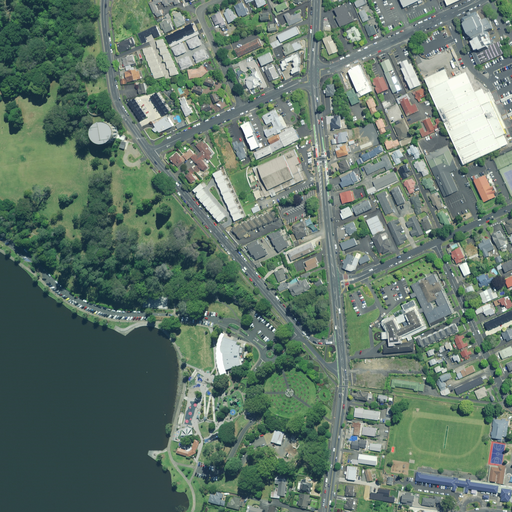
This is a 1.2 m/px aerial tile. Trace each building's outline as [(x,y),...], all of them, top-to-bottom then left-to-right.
[(152,0),(148,2),(153,14),(155,13),(156,18),(162,15),(160,11),(158,11),(156,5),(163,2),(165,7),(170,5),(169,4),(174,2),(175,5),(179,4),(177,0),(152,0)] [(237,8),(236,9),(239,17),(242,16),(242,17),(248,15),(242,1),(235,4),(237,8)] [(288,8),(285,2),(275,7),(277,13),(288,8)] [(353,21),(344,5),(334,10),(337,17),(335,18),(340,28),(353,21)] [(237,20),(232,9),(230,10),(229,9),(225,11),(226,13),(224,13),(229,24),(237,20)] [(369,20),(364,10),(358,13),(363,23),(369,20)] [(185,22),(180,12),(173,15),(175,19),(173,20),(177,28),(182,26),(181,23),(185,22)] [(226,26),(220,12),(211,16),(216,28),(219,27),(220,29),(226,26)] [(490,37),(488,32),(493,29),(491,23),(492,23),(490,20),(489,21),(488,17),(481,20),(480,16),(479,16),(477,12),(475,12),(471,13),(470,12),(466,14),(467,16),(462,18),(462,19),(464,23),(463,24),(464,24),(461,26),(463,30),(462,30),(466,39),(472,37),(473,38),(474,41),(472,41),(477,51),(472,53),(478,66),(505,53),(500,42),(494,44),(492,41),(491,42),(489,37),(490,37)] [(290,17),(288,13),(284,15),(289,26),(302,20),(299,14),(293,16),(293,15),(290,17)] [(168,24),(167,20),(159,24),(162,30),(163,29),(165,33),(173,30),(170,23),(168,24)] [(278,30),(276,24),(267,26),(269,32),(278,30)] [(368,24),(364,26),(369,37),(377,34),(373,25),(369,27),(368,24)] [(153,32),(154,37),(159,35),(156,25),(136,33),(141,44),(147,42),(144,36),(153,32)] [(300,34),(297,27),(278,36),(281,43),(300,34)] [(361,36),(358,30),(356,30),(355,27),(346,32),(348,35),(346,36),(348,39),(349,39),(351,41),(352,43),(357,41),(361,40),(360,37),(361,36)] [(185,31),(180,33),(179,32),(174,35),(178,43),(188,38),(185,31)] [(337,52),(331,36),(323,39),(329,55),(337,52)] [(135,46),(132,38),(118,43),(120,47),(118,47),(120,53),(132,48),(131,47),(135,46)] [(197,39),(196,38),(192,40),(191,39),(186,41),(188,46),(189,45),(190,49),(192,48),(193,49),(201,45),(198,39),(197,39)] [(159,48),(165,47),(165,46),(163,39),(156,41),(158,49),(159,48)] [(261,47),(258,39),(234,50),(238,57),(261,47)] [(280,45),(278,40),(270,44),(273,49),(280,45)] [(302,48),(299,42),(291,45),(291,43),(283,47),(285,51),(283,52),(285,56),(302,48)] [(177,55),(178,56),(186,52),(182,43),(171,48),(173,52),(175,55),(177,55)] [(165,47),(159,48),(161,56),(163,55),(168,54),(167,52),(166,46),(165,47)] [(145,56),(153,53),(152,47),(142,50),(144,56),(145,56)] [(285,58),(280,47),(272,50),(274,53),(277,61),(285,58)] [(206,58),(203,50),(193,54),(196,61),(201,59),(201,60),(206,58)] [(147,62),(155,59),(153,53),(145,56),(146,62),(147,62)] [(168,54),(163,55),(164,63),(166,62),(171,61),(171,59),(169,53),(168,54)] [(274,61),(270,53),(259,58),(262,66),(274,61)] [(126,56),(127,57),(122,59),(124,67),(134,64),(135,64),(133,54),(126,56)] [(304,57),(299,59),(298,55),(286,59),(286,61),(282,62),(283,64),(281,65),(283,71),(286,70),(285,67),(289,65),(288,63),(294,61),(295,63),(293,63),(295,68),(292,69),(293,72),(292,72),(293,74),(300,71),(299,69),(304,69),(304,57)] [(191,64),(188,57),(178,61),(181,68),(186,66),(187,67),(191,64)] [(155,59),(147,62),(149,68),(150,68),(158,65),(156,59),(155,59)] [(389,59),(381,63),(385,73),(385,74),(389,72),(393,70),(389,59)] [(171,61),(166,62),(167,69),(169,69),(174,68),(174,65),(173,60),(171,61)] [(407,60),(400,63),(403,68),(401,69),(411,90),(421,85),(411,64),(409,65),(407,60)] [(275,69),(273,64),(264,68),(270,82),(279,77),(279,76),(275,68),(275,69)] [(158,65),(150,68),(152,74),(153,73),(161,71),(160,65),(158,65)] [(360,65),(352,69),(349,71),(357,93),(360,93),(362,96),(372,92),(369,85),(360,65)] [(208,72),(203,66),(198,69),(193,70),(193,69),(188,70),(189,79),(202,77),(208,72)] [(131,68),(131,67),(126,68),(127,71),(124,72),(126,78),(120,80),(122,85),(127,84),(127,83),(143,78),(141,71),(139,71),(139,69),(135,70),(134,67),(131,68)] [(174,68),(169,69),(171,76),(177,75),(175,67),(174,68)] [(445,69),(425,79),(430,89),(429,90),(464,166),(502,148),(509,145),(504,136),(507,135),(504,129),(507,128),(490,92),(485,94),(483,89),(476,92),(471,81),(467,72),(453,78),(450,80),(445,69)] [(161,71),(153,73),(154,79),(163,77),(162,71),(161,71)] [(246,79),(247,81),(245,82),(249,90),(260,85),(259,81),(261,80),(257,71),(252,74),(253,76),(246,79)] [(402,90),(396,76),(392,78),(389,72),(385,74),(385,73),(384,73),(393,94),(402,90)] [(388,89),(383,77),(380,78),(379,77),(373,80),(374,82),(373,83),(374,86),(375,85),(376,87),(375,88),(378,94),(388,89)] [(215,80),(207,78),(205,85),(213,87),(215,80)] [(148,93),(146,84),(140,85),(141,89),(139,89),(141,95),(148,93)] [(335,93),(334,85),(327,85),(328,88),(326,88),(326,90),(324,91),(324,94),(326,93),(327,97),(335,96),(334,93),(335,93)] [(201,87),(199,86),(198,88),(196,86),(193,91),(199,94),(201,95),(203,90),(201,88),(201,87)] [(424,88),(416,92),(417,94),(415,95),(416,97),(415,97),(416,99),(417,99),(417,100),(418,99),(419,102),(422,101),(421,99),(426,96),(427,95),(424,88)] [(360,102),(354,89),(346,93),(352,106),(360,102)] [(220,101),(217,93),(211,96),(214,104),(220,101)] [(419,111),(415,104),(411,105),(409,100),(410,99),(410,98),(409,98),(407,94),(396,99),(399,104),(401,104),(407,117),(419,111)] [(180,98),(181,102),(182,106),(186,117),(190,115),(193,113),(191,108),(190,108),(186,100),(184,97),(180,98)] [(106,107),(105,103),(103,100),(99,98),(95,99),(92,101),(90,104),(89,108),(91,112),(94,114),(98,115),(102,114),(105,111),(106,107)] [(141,101),(140,98),(137,99),(139,106),(136,107),(137,111),(147,108),(146,107),(150,106),(148,100),(144,101),(144,100),(141,101)] [(376,106),(372,98),(366,101),(372,114),(377,112),(375,107),(376,106)] [(211,110),(208,104),(201,107),(203,113),(211,110)] [(161,117),(157,107),(144,112),(145,115),(143,116),(144,120),(152,117),(153,120),(161,117)] [(279,115),(277,109),(263,115),(266,123),(271,121),(274,127),(265,131),(268,137),(288,129),(282,114),(279,115)] [(332,129),(341,128),(340,115),(335,116),(335,118),(332,118),(332,122),(331,122),(332,129)] [(161,132),(174,126),(168,116),(155,123),(157,127),(154,129),(157,132),(160,130),(161,132)] [(430,118),(423,121),(428,132),(425,132),(423,128),(419,130),(422,137),(435,132),(434,130),(435,130),(430,118)] [(384,128),(386,127),(382,119),(375,122),(381,135),(386,132),(384,128)] [(410,136),(403,119),(399,121),(400,124),(394,126),(399,136),(398,137),(400,141),(405,139),(405,138),(410,136)] [(439,119),(435,120),(437,124),(436,124),(436,125),(434,126),(436,130),(442,127),(439,119)] [(119,130),(118,129),(118,127),(117,125),(116,124),(114,123),(112,122),(111,121),(109,121),(107,121),(105,121),(103,122),(101,123),(100,124),(99,126),(98,127),(97,129),(97,131),(97,133),(97,135),(98,137),(99,138),(100,140),(101,141),(103,142),(105,143),(107,143),(109,143),(111,143),(112,142),(114,141),(116,140),(117,138),(118,136),(118,135),(119,133),(119,131),(119,130)] [(260,148),(248,122),(240,126),(251,152),(260,148)] [(293,130),(276,138),(281,149),(298,142),(293,130)] [(348,137),(347,132),(335,134),(336,139),(332,140),(332,145),(337,144),(348,142),(347,137),(348,137)] [(228,153),(220,135),(212,139),(217,149),(218,148),(222,158),(226,156),(225,154),(228,153)] [(276,138),(266,142),(269,147),(278,143),(276,138)] [(400,145),(397,140),(393,142),(392,140),(389,142),(388,141),(384,143),(388,150),(400,145)] [(186,176),(192,184),(197,180),(192,174),(196,171),(197,173),(202,169),(203,171),(208,167),(203,161),(206,158),(208,161),(212,158),(211,156),(214,153),(209,147),(206,143),(205,144),(202,141),(196,146),(201,152),(196,156),(190,149),(188,151),(188,152),(182,158),(177,152),(170,159),(178,168),(186,160),(187,161),(192,157),(193,158),(192,160),(196,164),(197,163),(199,166),(194,169),(192,167),(188,170),(190,173),(186,176)] [(232,144),(235,151),(237,150),(238,152),(236,152),(240,161),(247,157),(245,154),(246,153),(243,148),(245,147),(243,142),(238,144),(237,141),(232,144)] [(349,155),(346,145),(343,146),(342,144),(337,145),(338,148),(335,149),(338,158),(349,155)] [(415,148),(414,147),(413,145),(410,147),(411,149),(407,150),(410,155),(412,154),(412,155),(414,155),(416,160),(421,157),(419,154),(420,154),(418,150),(417,150),(416,147),(415,148)] [(384,151),(381,146),(380,146),(378,146),(378,147),(374,149),(374,150),(361,156),(364,162),(377,156),(377,155),(384,151)] [(458,169),(447,146),(439,150),(438,149),(435,151),(436,152),(432,153),(429,154),(430,154),(425,157),(444,198),(447,196),(448,197),(453,194),(458,191),(450,173),(458,169)] [(269,147),(252,155),(255,162),(272,155),(269,147)] [(396,165),(401,163),(399,159),(404,157),(402,153),(401,154),(399,150),(393,153),(394,154),(392,155),(396,165)] [(293,153),(258,168),(268,192),(299,178),(295,168),(299,166),(293,153)] [(363,167),(367,175),(385,167),(387,171),(393,168),(387,155),(381,158),(382,161),(371,166),(370,164),(363,167)] [(346,159),(339,163),(340,165),(339,165),(341,169),(339,170),(341,174),(351,170),(346,159)] [(418,161),(415,163),(415,164),(414,165),(415,169),(416,168),(418,173),(419,172),(421,171),(421,172),(424,177),(429,175),(426,170),(425,170),(424,169),(426,168),(425,167),(426,166),(425,163),(424,164),(423,161),(421,162),(419,163),(418,161)] [(410,171),(409,168),(408,169),(406,165),(400,167),(400,169),(398,170),(403,180),(408,178),(406,173),(408,172),(410,171)] [(221,170),(213,174),(215,179),(223,175),(221,170)] [(348,175),(341,179),(343,182),(340,183),(342,188),(347,186),(347,187),(352,184),(353,185),(355,184),(355,183),(358,182),(354,172),(348,175)] [(372,182),(376,190),(398,180),(394,172),(372,182)] [(223,175),(215,179),(217,185),(226,181),(226,180),(223,175)] [(491,187),(485,175),(473,180),(484,202),(495,197),(494,194),(496,193),(493,186),(491,187)] [(426,178),(422,180),(423,181),(421,182),(423,186),(424,185),(426,189),(428,189),(428,190),(429,189),(430,192),(436,190),(434,187),(433,187),(432,186),(433,185),(433,184),(434,183),(433,180),(431,181),(430,178),(427,180),(426,178)] [(403,183),(405,187),(406,187),(410,194),(415,192),(414,190),(415,189),(414,187),(415,186),(414,184),(416,184),(414,181),(413,182),(412,179),(408,181),(408,180),(405,182),(403,183)] [(226,181),(217,185),(220,190),(228,186),(228,185),(226,181)] [(139,190),(145,198),(155,190),(149,182),(139,190)] [(222,222),(229,216),(226,212),(223,208),(219,204),(216,200),(216,201),(212,196),(213,196),(210,192),(209,193),(205,188),(207,186),(204,182),(195,189),(196,190),(200,194),(199,195),(222,222)] [(228,186),(220,190),(222,195),(231,191),(230,191),(228,186)] [(391,191),(398,206),(405,203),(399,188),(391,191)] [(231,191),(222,195),(224,200),(233,196),(233,195),(231,191)] [(351,191),(340,194),(342,205),(354,202),(354,201),(355,201),(353,192),(351,192),(351,191)] [(377,195),(386,216),(393,212),(386,196),(387,195),(385,192),(377,195)] [(435,194),(429,196),(430,199),(431,199),(433,203),(432,203),(433,206),(434,205),(434,207),(436,206),(438,210),(443,208),(440,201),(442,200),(441,197),(439,198),(438,196),(436,197),(435,194)] [(233,196),(224,200),(226,206),(235,202),(235,201),(233,196)] [(420,199),(419,196),(415,197),(414,196),(410,198),(416,210),(414,210),(417,215),(422,213),(420,209),(422,208),(421,204),(422,204),(420,199)] [(369,201),(352,207),(356,216),(372,209),(369,201)] [(235,202),(226,206),(229,211),(238,207),(238,206),(235,202)] [(258,206),(251,209),(253,214),(260,211),(258,206)] [(238,207),(229,211),(231,217),(240,213),(240,212),(238,207)] [(342,213),(340,214),(343,220),(353,216),(349,208),(341,211),(342,213)] [(269,214),(274,220),(275,222),(279,218),(273,211),(269,214)] [(443,211),(437,214),(439,217),(441,221),(440,221),(441,223),(442,223),(442,224),(444,224),(447,228),(451,226),(448,219),(450,218),(449,215),(447,216),(446,214),(444,214),(443,211)] [(240,213),(231,217),(234,222),(242,218),(242,217),(240,213)] [(274,220),(269,214),(267,213),(263,216),(268,222),(269,224),(274,220)] [(268,222),(263,216),(262,215),(258,219),(263,225),(264,226),(268,222)] [(384,231),(377,216),(366,221),(373,236),(384,231)] [(410,231),(412,237),(416,235),(417,237),(424,234),(415,216),(409,219),(410,221),(406,222),(408,228),(412,226),(414,230),(410,231)] [(263,225),(258,219),(256,217),(252,221),(257,227),(258,228),(263,225)] [(433,229),(428,220),(428,219),(427,217),(425,218),(423,219),(424,222),(421,223),(425,232),(433,229)] [(257,227),(252,221),(251,219),(247,223),(252,229),(253,230),(257,227)] [(404,230),(401,225),(398,227),(397,225),(400,223),(399,219),(395,221),(387,224),(398,246),(405,243),(404,241),(408,240),(405,234),(402,236),(400,232),(404,230)] [(244,228),(247,233),(252,229),(247,223),(245,221),(241,225),(244,228)] [(307,236),(305,230),(306,230),(305,227),(307,226),(305,221),(301,222),(293,226),(295,230),(294,231),(297,240),(307,236)] [(354,222),(344,226),(346,231),(347,234),(348,233),(349,236),(358,232),(354,222)] [(237,235),(244,228),(241,225),(241,224),(233,230),(237,235)] [(244,228),(237,235),(240,239),(248,233),(247,233),(244,228)] [(286,242),(280,231),(279,230),(269,236),(279,252),(289,246),(286,242)] [(503,236),(501,233),(498,234),(497,232),(492,235),(499,250),(504,248),(503,246),(506,245),(504,241),(506,240),(504,235),(503,236)] [(380,235),(372,239),(379,254),(382,253),(383,254),(390,251),(389,248),(391,247),(387,239),(383,241),(380,235)] [(356,246),(353,239),(340,244),(342,251),(356,246)] [(494,249),(490,239),(486,240),(485,239),(480,241),(481,243),(478,244),(484,258),(489,256),(488,252),(494,249)] [(250,250),(260,245),(258,241),(248,246),(250,250)] [(315,251),(311,243),(287,253),(291,261),(315,251)] [(468,259),(475,256),(476,260),(480,258),(478,254),(477,251),(476,252),(474,245),(471,244),(465,246),(466,248),(464,249),(466,252),(465,253),(468,259)] [(254,255),(265,250),(264,248),(263,249),(261,245),(260,245),(250,250),(253,256),(254,255)] [(465,258),(460,247),(455,250),(451,252),(452,255),(451,255),(453,260),(454,259),(457,264),(462,262),(461,259),(465,258)] [(265,250),(254,255),(256,260),(268,255),(265,250)] [(344,263),(342,269),(350,271),(351,271),(355,270),(361,255),(356,253),(355,258),(354,258),(354,260),(353,259),(354,256),(347,254),(345,260),(344,260),(342,263),(344,263)] [(367,255),(360,258),(359,262),(360,265),(370,260),(367,255)] [(495,258),(497,264),(503,261),(500,256),(495,258)] [(318,267),(317,264),(318,263),(315,258),(313,259),(305,263),(307,267),(304,268),(306,272),(318,267)] [(511,260),(502,266),(505,273),(511,269),(511,260)] [(459,266),(464,276),(472,273),(467,263),(459,266)] [(285,273),(284,269),(274,273),(278,283),(286,279),(284,274),(285,273)] [(485,274),(477,277),(478,282),(480,281),(480,283),(479,283),(480,287),(482,287),(482,286),(485,285),(485,287),(489,286),(488,284),(491,283),(496,281),(495,277),(494,278),(494,277),(489,279),(490,280),(489,280),(488,275),(485,275),(485,274)] [(452,314),(434,275),(426,278),(427,280),(420,283),(419,282),(411,285),(415,293),(410,295),(412,299),(416,296),(431,327),(445,320),(444,318),(452,314)] [(308,284),(306,279),(302,281),(301,280),(298,282),(298,283),(289,287),(293,297),(304,292),(304,293),(308,291),(308,290),(311,289),(313,288),(311,282),(308,284)] [(289,288),(286,282),(284,283),(284,284),(278,286),(280,292),(289,288)] [(475,291),(472,286),(466,289),(468,294),(475,291)] [(484,303),(484,304),(498,297),(496,292),(493,294),(491,288),(479,294),(482,300),(483,303),(484,303)] [(511,306),(511,302),(509,296),(499,300),(498,299),(493,302),(496,307),(501,305),(500,303),(501,303),(502,306),(504,305),(505,307),(506,306),(507,310),(511,308),(511,307),(511,306)] [(426,329),(413,300),(407,303),(408,304),(406,304),(401,306),(405,313),(395,318),(394,316),(382,321),(387,333),(388,339),(387,340),(386,345),(383,345),(384,354),(414,351),(413,342),(403,343),(402,342),(405,340),(405,339),(407,338),(408,341),(412,340),(410,336),(426,329)] [(491,309),(489,304),(475,311),(477,315),(482,313),(482,312),(483,311),(485,315),(485,314),(486,316),(490,315),(490,316),(495,314),(492,308),(491,309)] [(511,310),(484,323),(488,330),(489,330),(489,331),(494,329),(494,328),(495,327),(495,328),(500,326),(500,325),(501,324),(501,325),(506,323),(506,322),(507,322),(507,323),(511,320),(511,319),(511,310)] [(422,348),(458,332),(455,325),(422,340),(421,339),(420,340),(419,338),(416,339),(419,346),(421,345),(422,348)] [(511,329),(501,334),(504,340),(506,339),(507,342),(511,339),(511,329)] [(227,334),(222,332),(219,338),(217,347),(217,357),(219,365),(221,372),(222,375),(228,372),(228,370),(241,365),(241,362),(241,354),(242,348),(241,345),(237,344),(238,341),(225,337),(227,334)] [(456,339),(454,339),(459,350),(468,346),(467,343),(464,344),(462,339),(464,338),(463,335),(460,337),(459,334),(454,336),(456,339)] [(499,352),(503,360),(509,357),(511,355),(511,349),(511,347),(499,352)] [(468,352),(467,350),(460,353),(461,355),(463,358),(472,354),(470,351),(468,352)] [(378,367),(379,369),(384,367),(382,360),(381,358),(376,360),(378,367)] [(384,367),(385,370),(390,368),(387,361),(386,358),(382,360),(384,367)] [(402,368),(403,371),(408,368),(405,360),(404,358),(399,360),(402,368)] [(408,368),(409,371),(414,369),(411,360),(410,358),(405,360),(408,368)] [(414,369),(415,371),(420,369),(416,358),(411,360),(414,369)] [(372,367),(373,369),(378,367),(376,360),(375,359),(370,361),(372,367)] [(390,368),(391,370),(396,368),(393,361),(392,359),(387,361),(390,368)] [(396,368),(397,370),(402,368),(399,360),(398,359),(393,361),(396,368)] [(364,361),(364,360),(360,362),(360,361),(354,363),(355,367),(359,366),(360,369),(366,367),(364,361)] [(460,371),(463,378),(475,372),(472,366),(460,371)] [(436,381),(439,389),(440,389),(441,391),(446,389),(445,387),(446,386),(444,382),(448,380),(450,379),(450,378),(451,377),(450,373),(448,374),(439,377),(440,379),(436,381)] [(454,389),(457,395),(484,383),(481,377),(454,389)] [(424,384),(390,380),(389,388),(395,388),(395,387),(414,389),(414,391),(423,392),(424,384)] [(485,387),(475,392),(478,400),(480,399),(480,400),(487,396),(485,392),(486,391),(485,387)] [(367,402),(369,394),(360,392),(360,395),(356,394),(352,393),(351,397),(355,398),(355,400),(367,402)] [(362,419),(378,422),(379,413),(363,410),(355,409),(354,418),(362,419)] [(492,431),(491,434),(492,434),(492,437),(503,439),(503,436),(507,437),(510,421),(506,420),(506,419),(502,418),(502,419),(494,418),(493,425),(494,426),(493,431),(492,431)] [(353,436),(359,437),(361,424),(352,423),(351,428),(354,429),(353,436)] [(362,436),(374,438),(376,429),(363,427),(362,436)] [(284,432),(275,430),(272,442),(281,445),(284,432)] [(195,439),(192,450),(190,451),(179,448),(177,453),(189,457),(196,453),(200,441),(195,439)] [(365,449),(366,441),(358,440),(357,442),(352,441),(351,449),(359,450),(360,448),(365,449)] [(369,450),(380,452),(382,446),(370,444),(369,450)] [(357,464),(376,467),(377,458),(359,455),(357,464)] [(499,467),(492,466),(490,481),(497,482),(498,474),(497,483),(504,484),(507,465),(500,464),(499,467)] [(356,468),(347,467),(346,479),(348,480),(348,481),(355,482),(357,471),(356,471),(356,468)] [(364,471),(367,483),(373,481),(370,470),(364,471)] [(422,472),(417,471),(416,480),(454,486),(453,490),(457,491),(458,486),(466,487),(466,492),(469,493),(470,488),(499,493),(500,485),(471,481),(472,479),(467,479),(467,481),(459,479),(459,477),(454,477),(454,479),(422,474),(422,472)] [(277,495),(285,496),(286,484),(288,485),(289,477),(277,475),(276,484),(279,484),(277,495)] [(311,493),(313,483),(307,482),(307,480),(304,479),(303,481),(301,492),(306,493),(306,492),(311,493)] [(355,486),(347,485),(346,495),(354,496),(355,486)] [(370,499),(395,502),(396,497),(390,496),(389,497),(384,496),(384,495),(390,496),(391,490),(379,488),(379,493),(371,492),(370,499)] [(511,489),(503,488),(501,496),(502,496),(502,500),(510,502),(511,498),(511,497),(511,489)] [(404,493),(402,502),(408,502),(407,505),(413,506),(414,500),(415,496),(414,495),(412,495),(412,493),(407,492),(407,494),(404,493)] [(310,499),(311,495),(302,493),(299,505),(302,506),(302,508),(307,509),(308,507),(309,504),(311,504),(312,499),(310,499)] [(224,506),(226,500),(222,499),(221,499),(221,497),(214,495),(210,494),(208,502),(224,506)] [(424,497),(423,505),(432,506),(432,505),(435,506),(436,502),(442,503),(442,497),(435,496),(435,499),(424,497)] [(240,499),(233,497),(231,503),(228,502),(227,507),(238,510),(239,506),(242,507),(243,503),(239,502),(240,499)] [(354,509),(355,498),(350,497),(349,500),(348,500),(348,504),(346,504),(345,508),(354,509)]
